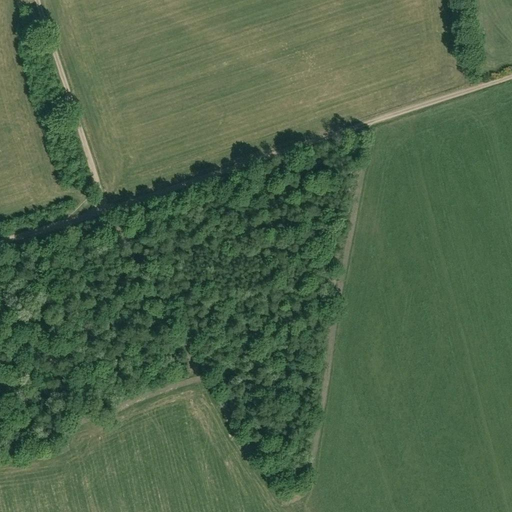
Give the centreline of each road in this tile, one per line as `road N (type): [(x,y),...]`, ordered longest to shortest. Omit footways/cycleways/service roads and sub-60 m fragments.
road 1 (track): [(373,120),(104,210)]
road 2 (track): [(37,0),(104,210)]
road 3 (track): [(511,75),(373,120)]
